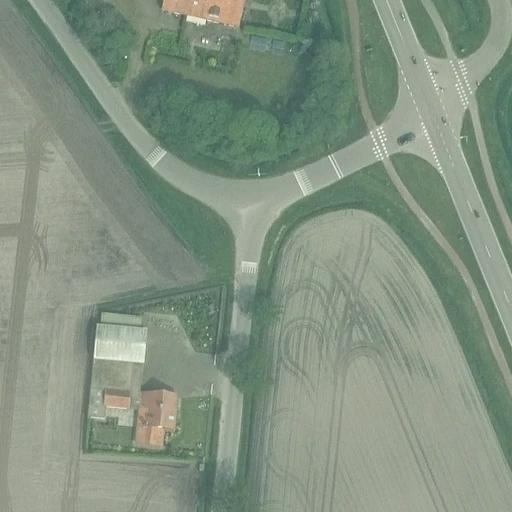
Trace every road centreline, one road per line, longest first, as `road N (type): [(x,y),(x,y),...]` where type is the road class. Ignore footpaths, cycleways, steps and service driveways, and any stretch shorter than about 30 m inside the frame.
road 1 (unclassified): [(221,511),(254,195)]
road 2 (unclassified): [(254,195),(199,185),(163,162),(40,0)]
road 3 (tertiary): [(511,309),(429,107)]
road 4 (unclassified): [(254,195),(290,191),(386,140),(429,107)]
road 5 (unclassified): [(429,107),(482,60),(498,33),(498,0)]
